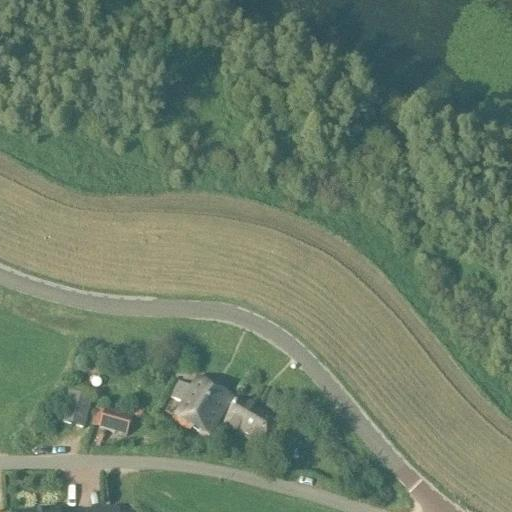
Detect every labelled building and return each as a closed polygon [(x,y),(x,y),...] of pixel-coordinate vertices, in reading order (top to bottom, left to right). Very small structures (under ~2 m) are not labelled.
[(191,427),(213,389),(198,380),(192,389),(179,382),(170,398),(183,405),(176,419),(191,427)] [(209,437),(231,399),(213,389),(191,427),(209,437)] [(60,423),(84,430),(93,399),(69,392),(60,423)] [(263,446),(276,421),(237,399),(223,424),(263,446)] [(127,436),(132,419),(105,411),(99,429),(127,436)]
